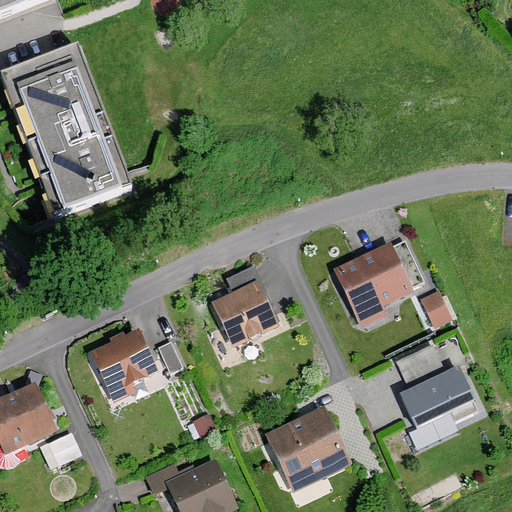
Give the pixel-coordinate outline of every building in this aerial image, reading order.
[(0,0),(0,20),(55,0),(0,0)] [(78,52),(0,80),(0,107),(5,119),(33,184),(50,224),(134,193),(78,52)] [(386,257),(382,250),(328,275),(355,333),(382,320),(379,315),(407,301),(405,296),(419,289),(401,249),(386,257)] [(252,273),(223,286),(229,299),(205,310),(226,354),(272,333),(255,297),(262,294),(252,273)] [(448,324),(434,297),(416,305),(430,333),(448,324)] [(150,380),(129,337),(83,360),(108,410),(130,399),(126,392),(150,380)] [(469,412),(451,375),(442,379),(427,349),(389,367),(403,397),(388,404),(407,442),(469,412)] [(180,371),(168,350),(154,357),(166,379),(180,371)] [(0,461),(48,439),(27,396),(0,409),(0,461)] [(345,471),(316,414),(260,443),(289,500),(345,471)] [(209,434),(202,420),(190,426),(198,440),(209,434)] [(75,464),(66,442),(38,454),(47,476),(75,464)] [(230,511),(210,468),(192,477),(190,472),(175,479),(172,471),(141,486),(149,504),(163,498),(169,511),(230,511)]
